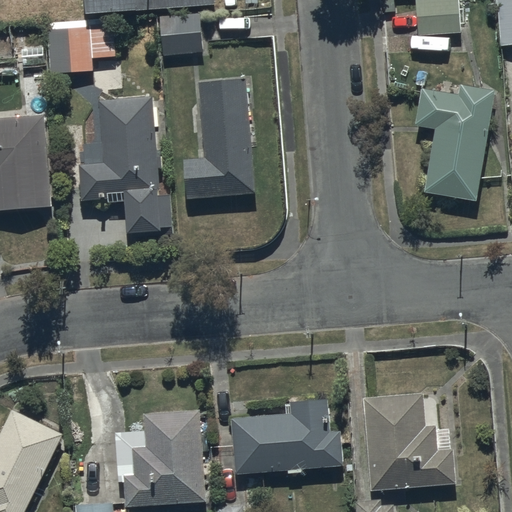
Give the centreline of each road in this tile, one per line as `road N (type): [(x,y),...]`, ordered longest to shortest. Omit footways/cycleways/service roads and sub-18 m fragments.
road 1 (residential): [(0,336),(60,318),(349,296)]
road 2 (residential): [(326,0),(349,296)]
road 3 (residential): [(349,296),(511,284)]
